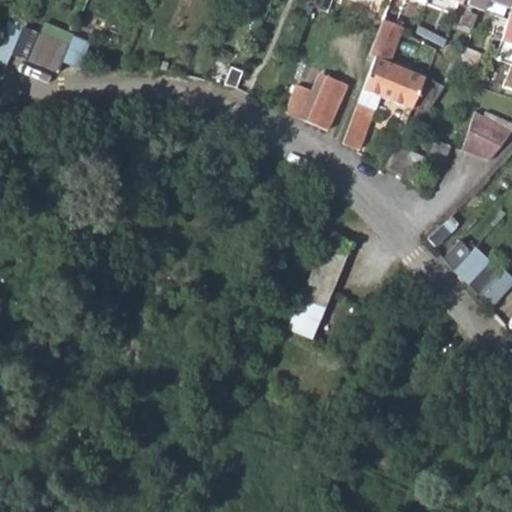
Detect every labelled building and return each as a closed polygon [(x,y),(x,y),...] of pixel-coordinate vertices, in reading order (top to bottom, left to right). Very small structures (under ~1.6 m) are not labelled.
[(511,0),(471,0),(469,7),(478,12),(483,13),(488,1),(511,7),(511,2),(511,0)] [(483,13),(505,21),(511,7),(488,1),(483,13)] [(391,18),(384,15),(367,57),(368,59),(374,61),(374,60),(387,65),(399,38),(402,29),(389,24),(391,18)] [(511,22),(505,21),(501,41),(511,43),(511,22)] [(446,41),(417,31),(414,38),(444,49),(446,41)] [(25,63),(55,76),(61,62),(68,47),(37,34),(25,63)] [(85,40),(74,35),(68,47),(61,62),(74,67),(85,40)] [(502,88),(511,91),(511,43),(501,41),(494,60),(510,66),(502,88)] [(480,54),(466,48),(460,64),(475,70),(480,54)] [(419,77),(387,65),(374,60),(374,61),(362,90),(379,97),(410,110),(412,107),(423,79),(419,77)] [(321,75),(314,94),(302,121),(306,123),(326,77),(321,75)] [(332,79),(326,77),(306,123),(311,125),(332,79)] [(346,86),(332,79),(311,125),(325,131),(346,86)] [(412,107),(426,111),(444,86),(423,79),(412,107)] [(295,86),(283,113),(302,121),(314,94),(295,86)] [(357,103),(374,110),(379,97),(362,90),(357,103)] [(374,110),(357,103),(342,143),(341,145),(348,147),(358,150),(374,110)] [(491,162),(511,134),(475,113),(459,151),(491,162)] [(412,135),(402,131),(384,170),(394,176),(405,150),(412,135)] [(430,157),(443,161),(448,146),(436,141),(430,157)] [(423,159),(405,150),(394,176),(410,186),(423,159)] [(467,282),(492,304),(511,280),(511,276),(490,257),(467,282)] [(313,338),(327,305),(302,295),(288,327),(313,338)]
